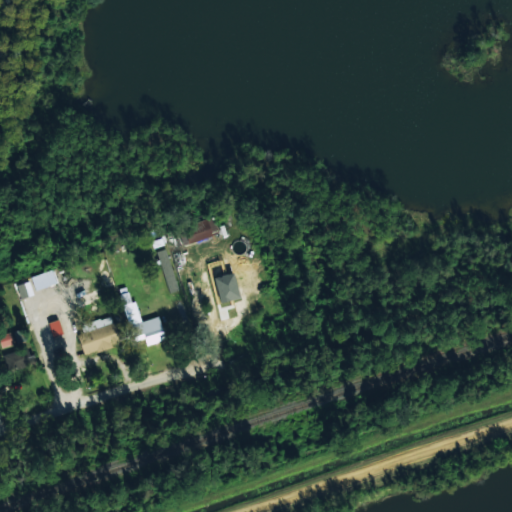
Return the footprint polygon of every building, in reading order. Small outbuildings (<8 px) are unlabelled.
[(184,245),(218,233),(212,216),(178,228),(184,245)] [(155,251),(168,293),(178,290),(165,248),(155,251)] [(224,266),(226,272),(210,277),(215,294),(237,287),(240,294),(260,288),(254,271),(246,273),(242,260),(224,266)] [(158,316),(138,321),(130,291),(120,294),(133,341),(144,338),(146,345),(164,340),(158,316)] [(77,334),(83,354),(119,343),(111,315),(80,325),(82,333),(77,334)] [(52,336),(62,333),(57,319),(48,323),(52,336)] [(0,343),(1,347),(12,344),(9,333),(0,335),(0,343)] [(13,370),(34,364),(28,345),(7,351),(13,370)]
